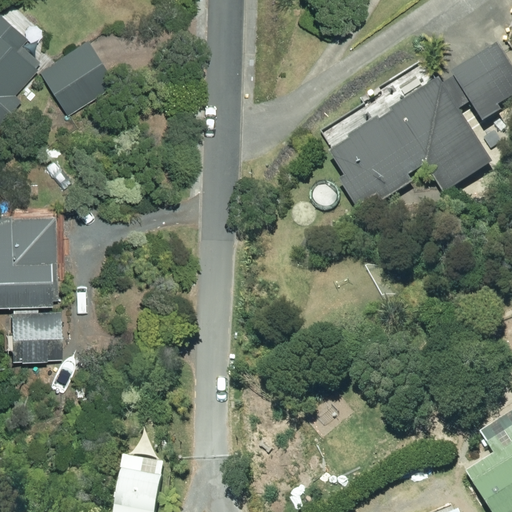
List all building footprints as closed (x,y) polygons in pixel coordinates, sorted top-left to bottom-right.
[(0,123),(17,104),(10,98),(33,72),(31,70),(36,64),(18,48),(24,42),(0,20),(0,123)] [(35,74),(64,117),(112,85),(83,42),(35,74)] [(511,69),(497,46),(450,77),(481,127),(500,115),(496,110),(511,100),(511,69)] [(492,167),(437,84),(388,115),(391,118),(378,126),(376,123),(345,142),(347,145),(327,157),(341,181),(337,185),(356,210),(376,198),(381,206),(411,186),(407,179),(425,168),(445,197),(492,167)] [(0,220),(0,310),(54,309),(52,219),(0,220)] [(4,317),(3,363),(57,362),(57,315),(4,317)] [(511,511),(511,429),(484,448),(493,461),(465,479),(486,511),(511,511)] [(111,511),(152,511),(159,478),(119,471),(111,511)]
